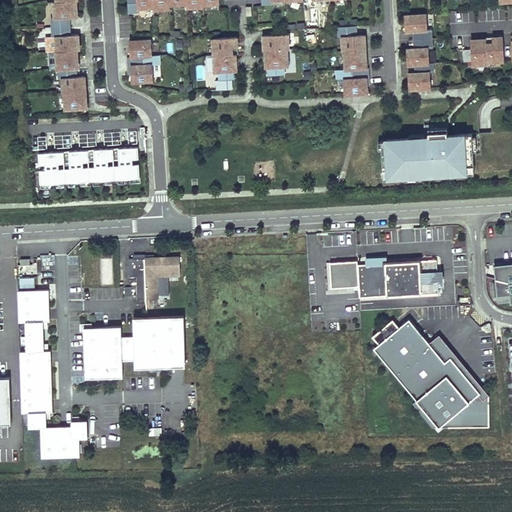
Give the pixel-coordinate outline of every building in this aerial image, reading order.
[(151,0),(126,0),(127,12),(137,11),(137,9),(152,8),(151,0)] [(151,0),(152,8),(152,10),(169,9),(169,5),(168,0),(151,0)] [(69,27),(68,18),(77,18),(76,2),(56,3),(53,3),(54,18),(51,18),(51,28),(69,27)] [(426,13),(404,14),(405,33),(412,33),(412,40),(432,38),(431,29),(427,29),(426,13)] [(355,26),(338,27),(338,37),(341,37),(342,52),(344,52),(361,51),(365,50),(364,35),(363,25),(355,26)] [(51,28),(52,38),(54,38),(55,53),(77,52),(79,52),(78,35),(69,36),(69,27),(51,28)] [(288,34),(263,35),(264,51),(265,51),(287,49),(286,41),(288,41),(288,34)] [(502,36),(485,37),(485,38),(487,64),(504,63),(502,36)] [(236,37),(213,38),(214,55),(236,54),(238,53),(238,47),(237,47),(236,37)] [(412,40),(413,48),(405,48),(407,67),(414,66),(414,64),(429,63),(428,48),(432,48),(432,38),(412,40)] [(485,38),(470,39),(471,67),(478,66),(478,64),(487,64),(485,38)] [(151,40),(128,41),(129,56),(152,55),(151,40)] [(268,67),(269,76),(284,75),(283,66),(288,66),(287,49),(265,51),(266,67),(268,67)] [(361,51),(344,52),(345,69),(366,68),(365,57),(362,57),(361,51)] [(55,53),(54,53),(56,70),(57,70),(74,69),(74,63),(77,62),(77,52),(55,53)] [(214,55),(215,71),(219,71),(220,80),(217,80),(217,89),(232,88),(232,79),(234,78),(234,70),(236,69),(236,54),(214,55)] [(131,81),(153,80),(152,65),(159,64),(158,55),(152,55),(129,56),(128,57),(128,66),(130,66),(131,74),(131,81)] [(414,72),(407,73),(408,91),(430,89),(429,73),(434,72),(433,63),(429,63),(414,64),(414,66),(414,72)] [(336,70),(337,79),(344,79),(345,94),(367,93),(366,77),(367,77),(367,68),(366,68),(345,69),(336,70)] [(57,70),(57,80),(60,80),(61,95),(62,95),(85,93),(84,77),(76,78),(75,69),(74,69),(57,70)] [(62,95),(63,111),(86,109),(85,93),(62,95)] [(449,135),(449,125),(440,126),(425,127),(426,136),(449,135)] [(473,133),(449,135),(426,136),(388,138),(389,147),(383,148),(384,177),(401,176),(402,176),(402,174),(459,171),(459,173),(475,172),(473,133)] [(141,179),(139,148),(39,153),(41,184),(141,179)] [(401,176),(401,181),(460,177),(459,173),(459,171),(402,174),(402,176),(401,176)] [(133,259),(128,259),(129,277),(136,277),(137,288),(137,300),(145,300),(157,299),(156,276),(179,275),(179,257),(144,259),(144,255),(133,256),(133,259)] [(358,261),(330,263),(332,286),(360,285),(361,297),(440,293),(439,283),(443,283),(442,276),(439,276),(439,272),(438,260),(388,263),(381,263),(381,259),(369,260),(369,264),(367,264),(358,264),(358,261)] [(511,261),(507,262),(504,279),(496,277),(497,295),(510,293),(511,302),(511,261)] [(507,262),(494,264),(496,277),(504,279),(507,262)] [(19,286),(35,286),(35,276),(19,276),(19,286)] [(50,321),(49,290),(18,291),(19,323),(26,322),(27,352),(21,352),(23,413),(29,413),(30,428),(42,428),(43,458),(81,457),(80,438),(89,438),(88,420),(73,421),(73,426),(48,427),(47,412),(53,412),(51,351),(45,351),(43,321),(50,321)] [(121,327),(83,329),(85,379),(123,378),(122,362),(135,361),(135,369),(186,366),(183,316),(146,318),(133,318),(133,337),(121,338),(121,327)] [(431,342),(411,317),(401,326),(394,318),(374,335),(380,343),(375,347),(418,399),(440,426),(447,424),(450,426),(491,426),(491,394),(484,394),(452,356),(447,361),(431,342)] [(491,394),(441,333),(431,342),(447,361),(452,356),(484,394),(491,394)] [(0,424),(11,424),(10,378),(0,378),(0,424)] [(418,399),(414,402),(434,426),(440,426),(418,399)]
